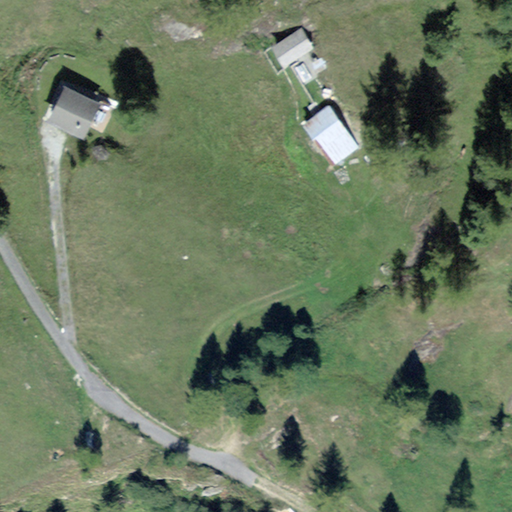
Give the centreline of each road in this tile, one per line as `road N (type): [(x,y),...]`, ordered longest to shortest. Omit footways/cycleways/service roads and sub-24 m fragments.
road 1 (track): [(302,511),(71,358),(0,240)]
road 2 (track): [(199,449),(210,423),(188,361),(196,312),(214,296),(284,270),(310,248),(336,214),(338,188)]
road 3 (track): [(47,128),(71,358)]
